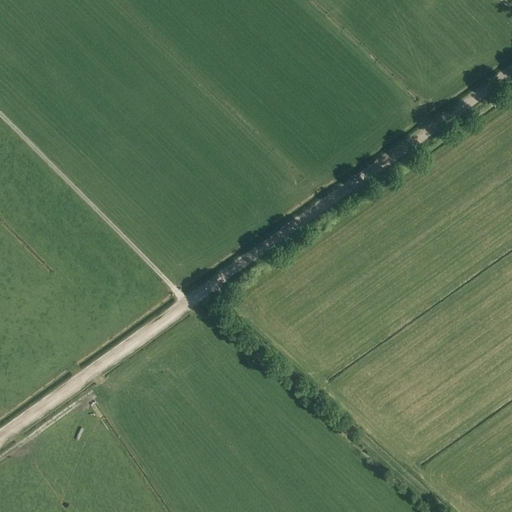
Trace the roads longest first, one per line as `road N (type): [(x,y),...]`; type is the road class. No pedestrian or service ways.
road 1 (track): [(202,294),(511,72)]
road 2 (track): [(0,438),(202,294)]
